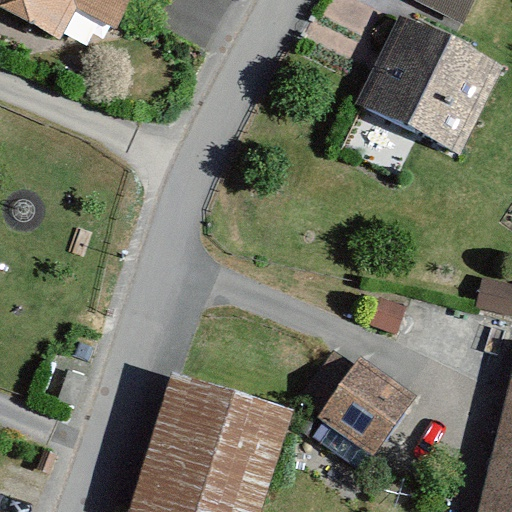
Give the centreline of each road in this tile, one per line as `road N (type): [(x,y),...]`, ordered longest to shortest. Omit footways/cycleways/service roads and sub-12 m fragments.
road 1 (unclassified): [(192,165),(101,450),(72,511)]
road 2 (residential): [(0,86),(192,165)]
road 3 (unclassified): [(283,0),(192,165)]
